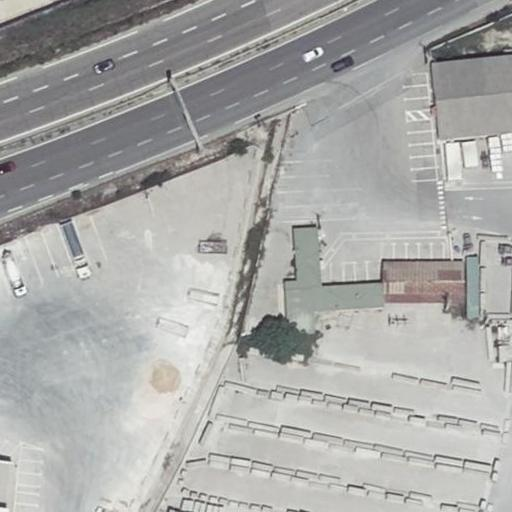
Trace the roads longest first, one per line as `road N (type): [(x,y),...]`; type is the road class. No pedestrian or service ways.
road 1 (trunk): [(0,186),(172,119),(428,0)]
road 2 (trunk): [(298,0),(60,94)]
road 3 (trunk): [(240,0),(60,94)]
